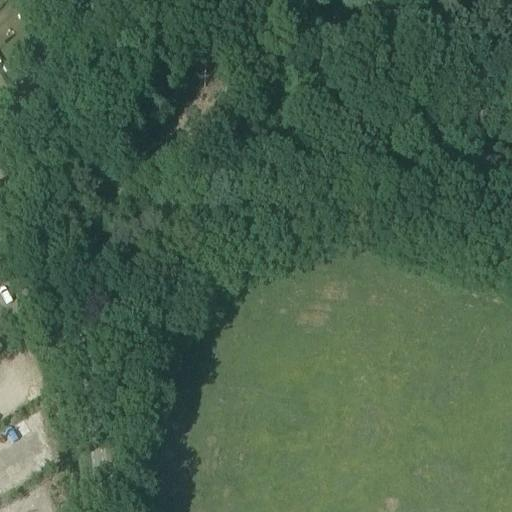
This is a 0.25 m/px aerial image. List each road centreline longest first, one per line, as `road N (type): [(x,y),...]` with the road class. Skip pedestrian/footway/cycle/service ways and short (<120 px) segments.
road 1 (unclassified): [(108,511),(50,100),(57,0)]
road 2 (track): [(331,222),(262,246),(203,281),(151,344),(110,511)]
